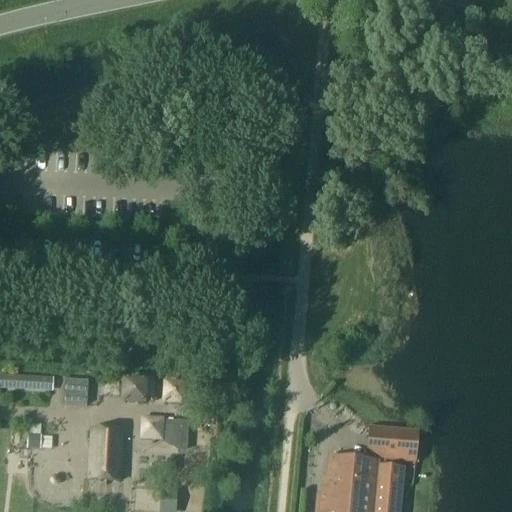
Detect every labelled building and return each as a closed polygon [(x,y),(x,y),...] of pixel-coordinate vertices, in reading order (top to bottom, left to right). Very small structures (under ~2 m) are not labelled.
[(0,386),(52,389),(53,381),(0,378),(0,386)] [(87,407),(88,382),(64,381),(63,405),(87,407)] [(144,404),(145,384),(125,383),(123,403),(144,404)] [(183,406),(184,387),(165,386),(164,405),(183,406)] [(188,450),(189,422),(143,420),(142,440),(179,442),(179,450),(188,450)] [(41,426),(29,426),(28,449),(52,451),(52,439),(41,438),(41,426)] [(414,463),(417,434),(370,429),(367,459),(414,463)] [(120,483),(122,432),(92,430),(89,481),(120,483)] [(373,511),(378,464),(329,460),(325,494),(321,493),(319,511),(373,511)] [(174,511),(175,494),(161,493),(159,511),(174,511)]
